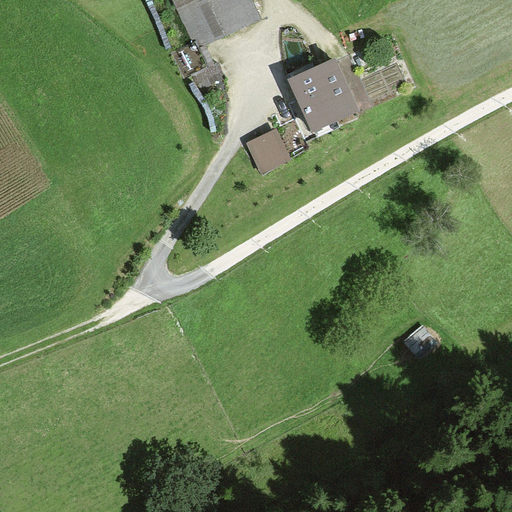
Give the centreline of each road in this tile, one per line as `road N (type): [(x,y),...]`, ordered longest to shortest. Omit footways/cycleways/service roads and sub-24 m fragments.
road 1 (unclassified): [(169,295),(188,291),(511,97)]
road 2 (track): [(249,82),(237,140),(160,257),(154,274),(169,295)]
road 3 (track): [(0,367),(169,295)]
